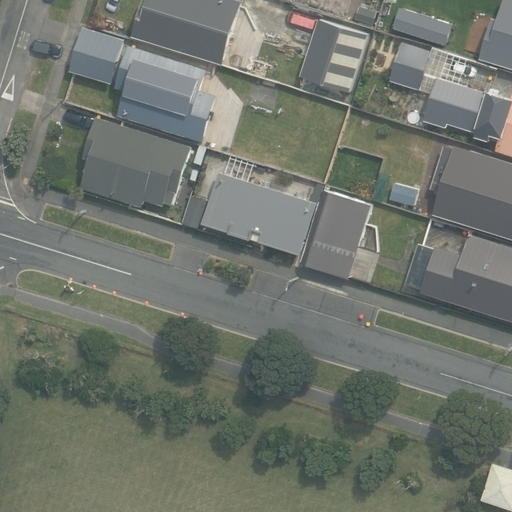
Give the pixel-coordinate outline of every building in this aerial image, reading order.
[(143,0),(132,36),(224,64),(244,0),(143,0)] [(493,15),(480,57),(511,67),(511,0),(504,0),(499,17),(493,15)] [(375,24),(379,10),(362,4),(357,18),(375,24)] [(394,26),(447,44),(453,24),(401,6),(394,26)] [(370,32),(320,17),(302,75),(353,91),(370,32)] [(113,83),(127,38),(85,26),(71,70),(113,83)] [(511,153),(511,96),(502,93),(504,88),(494,85),(499,67),(434,45),(433,49),(403,40),(392,80),(433,92),(425,119),(448,127),(450,123),(477,132),(476,135),(490,140),(492,134),(501,137),(497,149),(511,153)] [(201,89),(207,67),(130,43),(117,86),(127,89),(119,114),(205,141),(218,94),(201,89)] [(194,145),(98,115),(85,155),(91,157),(83,186),(144,206),(146,198),(165,205),(166,202),(175,205),(194,145)] [(431,187),(440,190),(434,213),(511,237),(511,160),(456,142),(455,146),(446,144),(431,187)] [(230,230),(230,232),(302,253),(319,201),(221,170),(204,222),(230,230)] [(396,181),(391,198),(416,205),(420,188),(396,181)] [(325,188),(302,262),(350,278),(373,203),(325,188)] [(423,287),(422,291),(511,318),(511,244),(471,231),(463,252),(437,244),(436,247),(420,241),(406,282),(423,287)] [(493,466),(482,500),(511,509),(511,467),(494,462),(493,466)]
